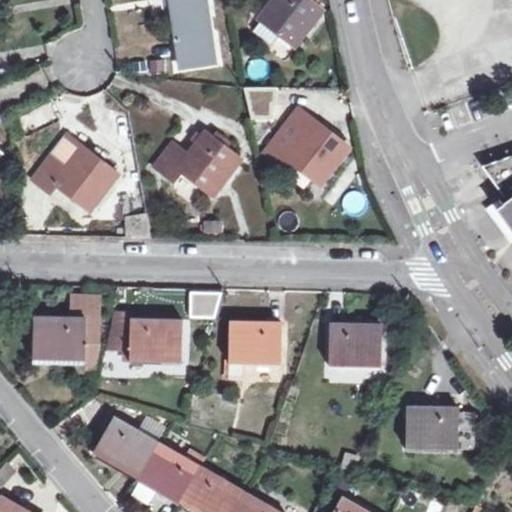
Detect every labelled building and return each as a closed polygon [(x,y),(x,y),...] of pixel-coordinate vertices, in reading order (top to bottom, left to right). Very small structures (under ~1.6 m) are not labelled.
[(218,62),(209,0),(172,0),(183,67),(218,62)] [(278,0),(263,19),(266,21),(283,34),(299,47),(327,11),(312,0),(278,0)] [(276,44),(283,34),(266,21),(259,32),(276,44)] [(275,104),(276,92),(254,89),(252,100),(275,104)] [(352,150),(346,145),(323,127),(316,122),(300,142),(285,131),(267,155),(285,168),(292,160),(324,185),(352,150)] [(327,122),(323,127),(346,145),(349,140),(327,122)] [(206,130),(189,152),(174,142),(157,166),(177,181),(183,172),(216,195),(242,158),(206,130)] [(68,165),(86,142),(72,131),(54,154),(68,165)] [(123,172),(86,142),(68,165),(54,154),(37,174),(56,189),(63,182),(94,207),(123,172)] [(511,156),(483,167),(499,189),(503,186),(510,196),(502,202),(511,215),(511,156)] [(288,165),(284,171),(318,196),(323,189),(288,165)] [(146,212),(124,214),(126,238),(148,236),(146,212)] [(190,316),(216,316),(217,292),(190,292),(190,316)] [(172,357),(185,357),(185,319),(153,319),(153,313),(128,313),(128,346),(134,346),(134,362),(172,363),(172,357)] [(98,343),(100,343),(99,317),(36,317),(35,356),(60,356),(60,360),(98,361),(98,343)] [(232,378),(246,378),(246,365),(284,365),(283,321),(232,321),(232,378)] [(333,361),(381,362),(381,324),(333,322),(333,361)] [(410,443),(460,443),(461,407),(410,406),(410,443)] [(460,443),(460,449),(475,449),(476,407),(461,407),(460,443)] [(97,451),(141,477),(160,443),(154,440),(117,418),(97,451)] [(166,419),(154,440),(160,443),(173,421),(166,419)] [(138,482),(171,501),(181,485),(191,491),(204,468),(203,468),(189,460),(160,443),(141,477),(138,482)] [(192,453),(189,460),(203,468),(207,461),(192,453)] [(191,491),(185,502),(197,509),(195,511),(235,511),(246,493),(204,468),(191,491)] [(181,485),(171,501),(181,507),(185,502),(191,491),(181,485)] [(260,501),(246,493),(235,511),(278,511),(272,508),(275,504),(263,496),(260,501)] [(33,511),(3,494),(0,499),(0,511),(33,511)] [(335,511),(373,511),(345,495),(335,511)] [(181,507),(189,511),(195,511),(197,509),(185,502),(181,507)]
